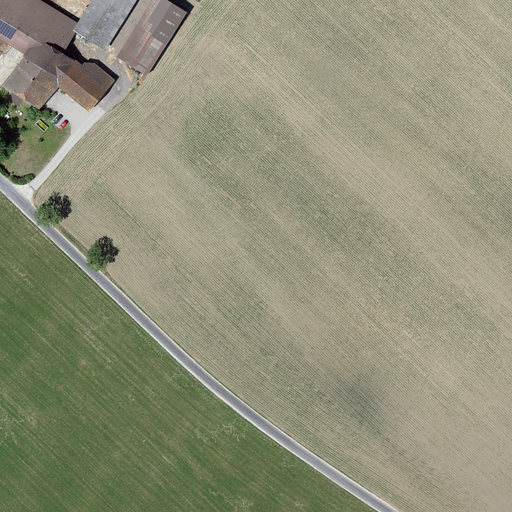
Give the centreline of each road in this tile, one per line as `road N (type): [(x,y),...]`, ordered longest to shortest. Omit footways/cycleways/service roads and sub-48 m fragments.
road 1 (unclassified): [(0,180),(200,374),(390,511)]
road 2 (unknown): [(20,199),(117,90),(121,72),(103,56)]
